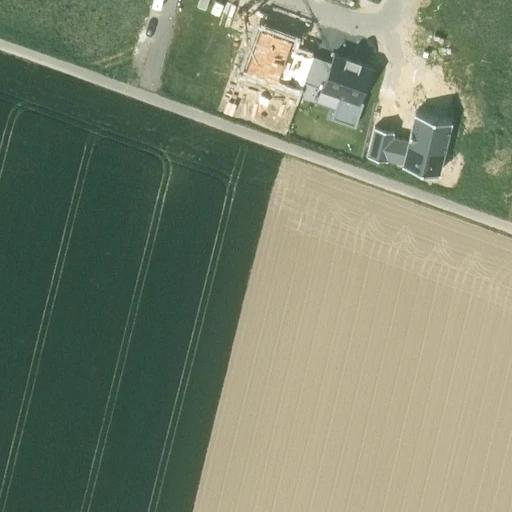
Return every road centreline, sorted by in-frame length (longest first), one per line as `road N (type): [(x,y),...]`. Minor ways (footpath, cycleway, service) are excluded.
road 1 (track): [(511,230),(0,45)]
road 2 (residential): [(276,0),(366,27),(382,26),(400,0)]
